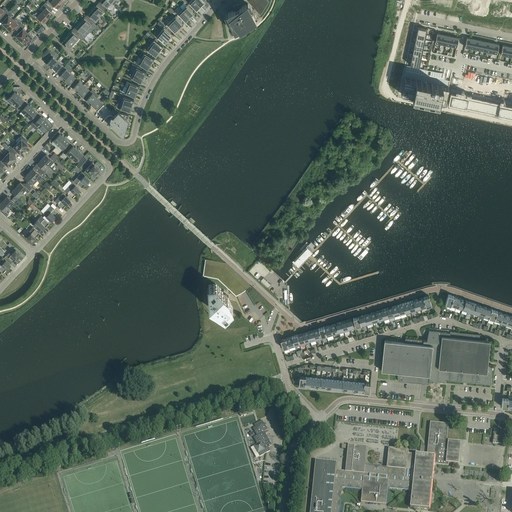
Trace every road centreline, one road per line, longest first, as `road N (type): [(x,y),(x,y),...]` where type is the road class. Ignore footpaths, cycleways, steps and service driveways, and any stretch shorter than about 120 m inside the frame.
road 1 (residential): [(25,56),(118,141),(131,142),(155,77),(218,0)]
road 2 (residential): [(33,251),(109,169),(61,120)]
road 3 (residential): [(378,337),(437,321),(503,341)]
road 4 (unclassified): [(371,401),(496,414)]
